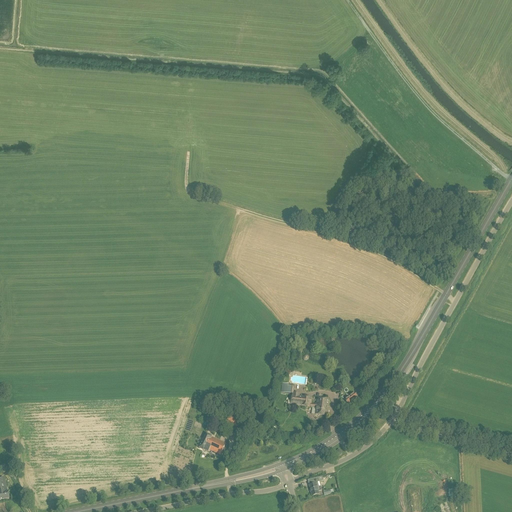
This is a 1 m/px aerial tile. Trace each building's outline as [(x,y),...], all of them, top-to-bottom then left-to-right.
[(293,394),(294,385),(288,384),(282,383),(281,393),(293,394)] [(348,405),(358,398),(354,392),(344,400),(348,405)] [(300,396),(300,394),(293,393),(293,395),(292,395),(291,405),(301,406),(311,407),(316,408),(315,415),(327,416),(329,400),(321,399),(321,395),(318,395),(317,399),(316,405),(311,404),(312,398),(300,396)] [(239,427),(240,415),(227,413),(226,426),(239,427)] [(220,455),(226,444),(212,437),(206,434),(199,449),(208,453),(209,450),(220,455)] [(317,484),(317,483),(323,481),(323,479),(327,478),(327,476),(320,477),(310,480),(308,480),(309,486),(312,497),(319,495),(318,492),(321,491),(320,487),(318,487),(317,484)] [(7,492),(4,478),(0,478),(0,500),(9,499),(7,492)]
